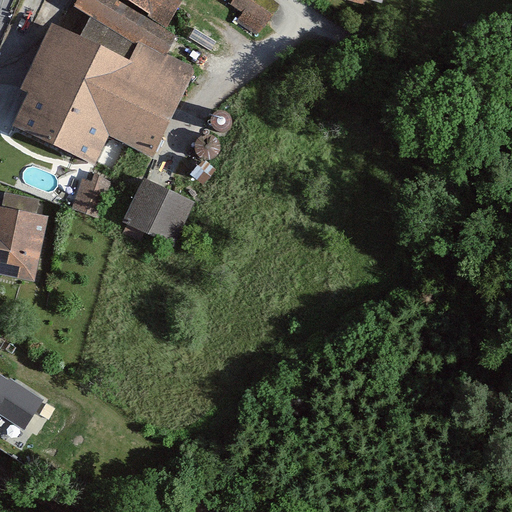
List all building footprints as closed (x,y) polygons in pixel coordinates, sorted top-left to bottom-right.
[(63,0),(61,3),(133,45),(159,57),(172,35),(160,29),(176,0),(63,0)] [(269,0),(228,0),(263,23),(276,4),(269,0)] [(126,61),(57,31),(13,132),(88,165),(101,137),(150,158),(190,71),(159,57),(133,45),(126,61)] [(94,189),(84,185),(76,208),(100,216),(111,183),(97,179),(94,189)] [(191,204),(146,184),(128,222),(173,243),(191,204)] [(0,272),(34,279),(45,222),(0,212),(0,272)] [(8,385),(0,380),(0,414),(23,428),(40,400),(11,382),(8,385)]
